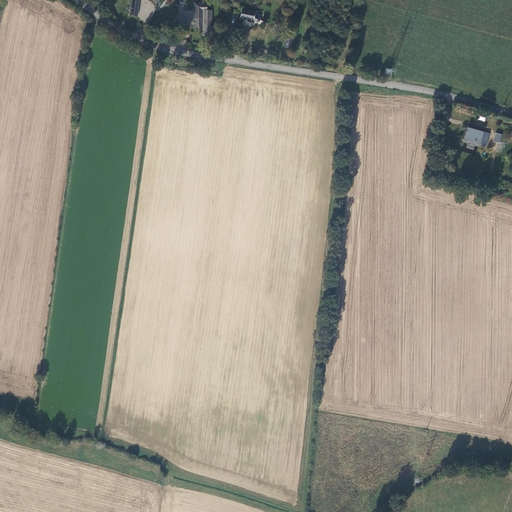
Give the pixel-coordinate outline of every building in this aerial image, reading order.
[(141,2),(134,2),(133,9),(141,10),(141,2)] [(205,39),(214,39),(212,14),(208,14),(208,8),(195,7),(196,32),(204,31),(205,39)] [(254,26),(256,16),(256,15),(242,13),(241,18),(241,22),(248,24),(248,26),(254,27),(254,26)] [(484,136),(468,131),(465,142),(481,146),(484,136)] [(496,132),(493,141),(499,143),(502,134),(496,132)]
